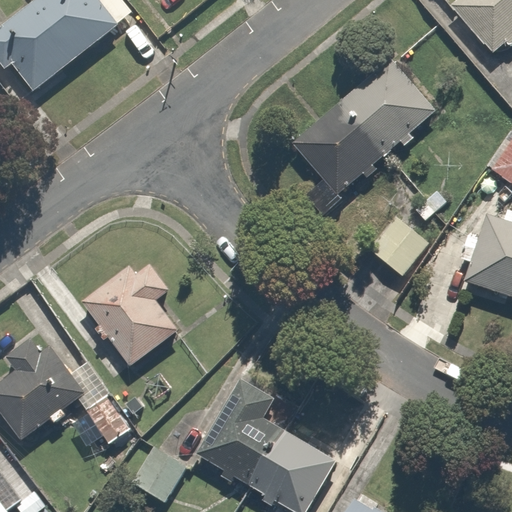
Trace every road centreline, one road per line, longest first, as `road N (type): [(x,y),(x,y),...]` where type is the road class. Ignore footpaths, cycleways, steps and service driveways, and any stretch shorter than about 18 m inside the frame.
road 1 (residential): [(153,132),(265,267),(359,355),(454,405),(511,424)]
road 2 (residential): [(153,132),(313,0)]
road 3 (residential): [(0,243),(153,132)]
